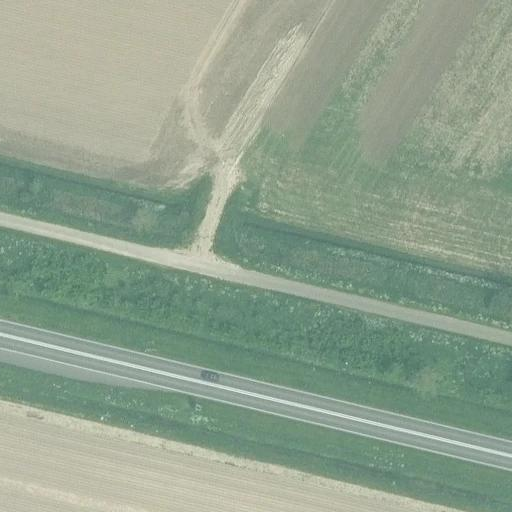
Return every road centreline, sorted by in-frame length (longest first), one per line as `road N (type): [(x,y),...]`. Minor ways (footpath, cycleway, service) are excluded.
road 1 (unclassified): [(511,345),(0,224)]
road 2 (trunk): [(0,336),(511,457)]
